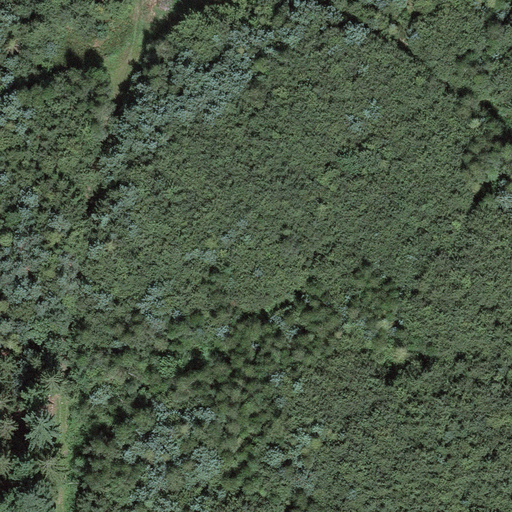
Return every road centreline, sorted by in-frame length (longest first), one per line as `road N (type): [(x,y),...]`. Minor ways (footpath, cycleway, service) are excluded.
road 1 (track): [(145,33),(64,416),(60,511)]
road 2 (track): [(145,33),(0,109)]
